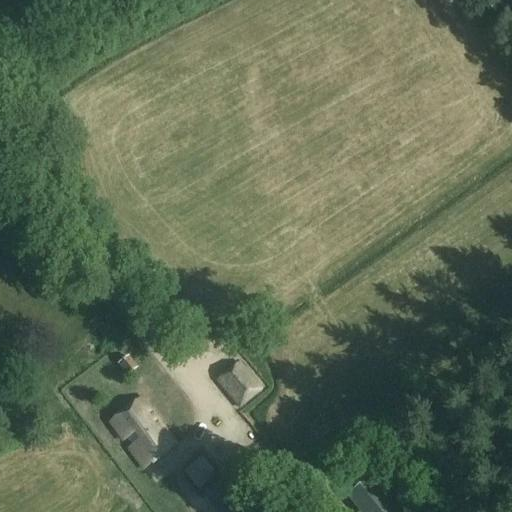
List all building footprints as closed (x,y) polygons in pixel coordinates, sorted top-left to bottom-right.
[(118,366),(126,377),(136,370),(128,359),(118,366)] [(238,407),(260,389),(238,362),(216,380),(238,407)] [(144,468),(174,444),(140,400),(110,423),(144,468)] [(347,496),(360,511),(407,511),(375,473),(347,496)] [(89,511),(114,511),(130,503),(115,477),(81,497),(89,511)] [(215,511),(250,511),(224,479),(202,496),(215,511)]
